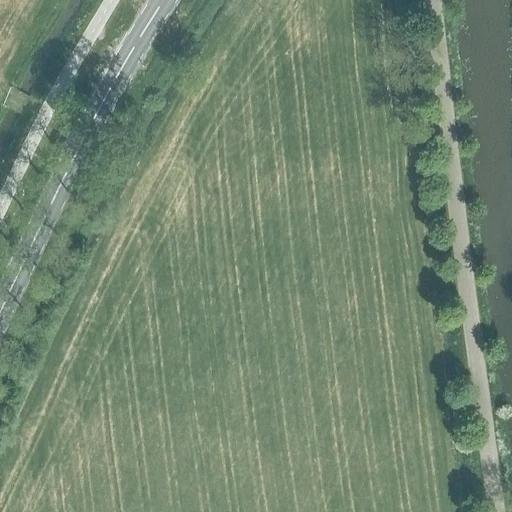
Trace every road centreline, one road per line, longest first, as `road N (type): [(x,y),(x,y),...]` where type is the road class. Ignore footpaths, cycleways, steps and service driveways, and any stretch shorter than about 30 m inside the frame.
road 1 (unclassified): [(502,511),(434,0)]
road 2 (secondary): [(165,0),(101,103),(0,316)]
